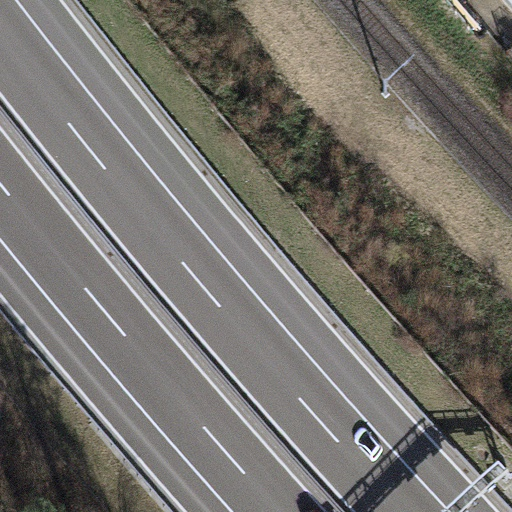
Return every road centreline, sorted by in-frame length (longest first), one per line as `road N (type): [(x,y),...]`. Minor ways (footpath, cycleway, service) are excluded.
road 1 (motorway): [(427,511),(216,274),(0,6)]
road 2 (motorway): [(0,208),(257,511)]
